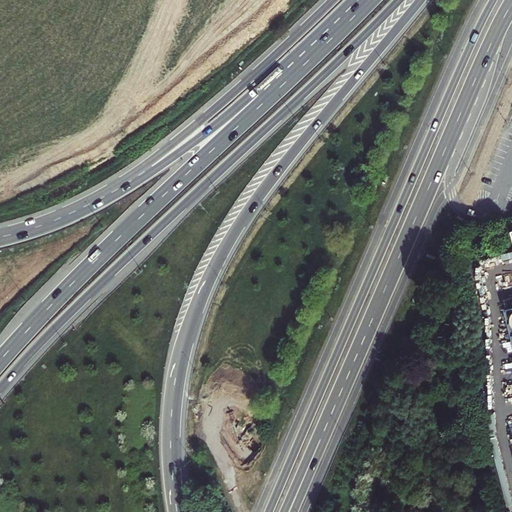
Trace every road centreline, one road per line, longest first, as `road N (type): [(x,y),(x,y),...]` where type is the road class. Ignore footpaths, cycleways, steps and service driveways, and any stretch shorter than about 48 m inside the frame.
road 1 (trunk): [(178,511),(173,408),(206,282),(262,192),(420,0)]
road 2 (secondary): [(493,0),(268,511)]
road 3 (trunk): [(0,387),(399,0)]
road 4 (trunk): [(371,0),(0,361)]
road 5 (secondary): [(315,451),(511,2)]
road 6 (trunk): [(354,0),(206,132),(121,188)]
road 7 (trunk): [(333,0),(121,188)]
road 8 (trunk): [(121,188),(0,236)]
